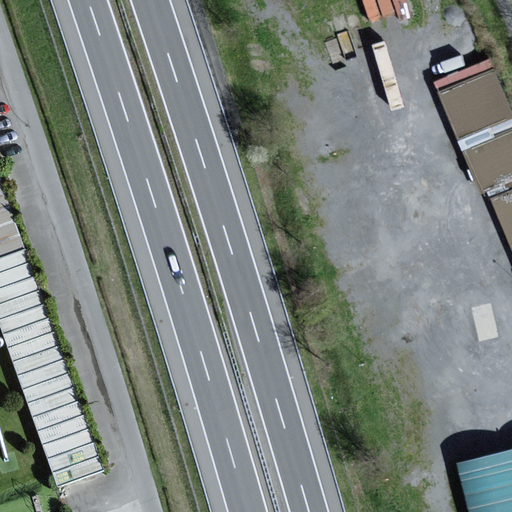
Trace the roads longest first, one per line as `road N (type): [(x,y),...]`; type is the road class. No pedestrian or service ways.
road 1 (motorway): [(87,0),(247,511)]
road 2 (motorway): [(310,511),(151,0)]
road 3 (unclassified): [(152,511),(0,38)]
road 4 (track): [(511,330),(405,76),(428,39),(429,0)]
